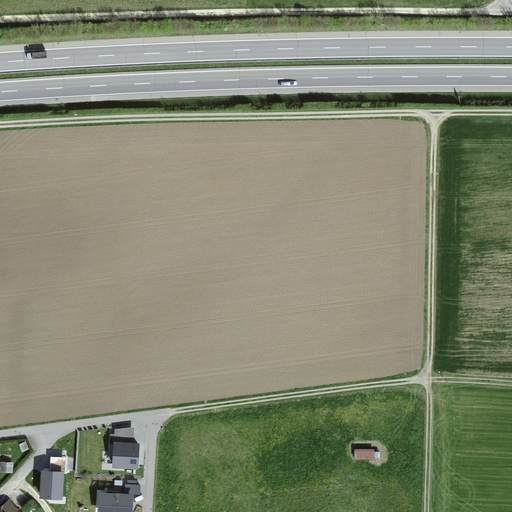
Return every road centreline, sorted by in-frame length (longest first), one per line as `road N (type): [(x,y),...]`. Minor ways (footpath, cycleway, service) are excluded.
road 1 (motorway): [(511,46),(0,62)]
road 2 (motorway): [(0,91),(511,76)]
road 3 (track): [(0,125),(511,113)]
road 4 (track): [(0,20),(511,10)]
road 5 (track): [(151,421),(158,413),(386,384),(511,385)]
road 6 (track): [(428,380),(433,113)]
road 7 (residential): [(48,429),(151,421),(148,511)]
road 8 (track): [(428,380),(429,511)]
